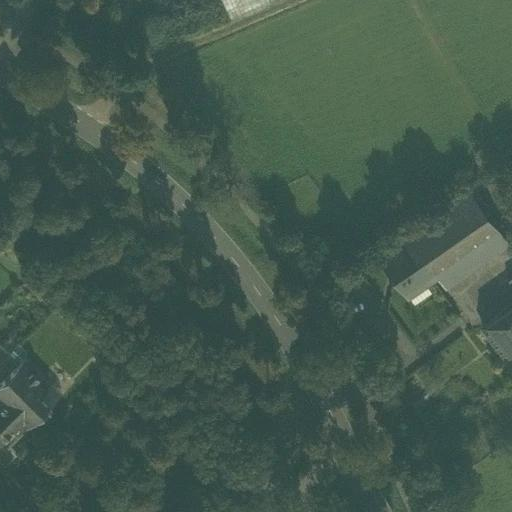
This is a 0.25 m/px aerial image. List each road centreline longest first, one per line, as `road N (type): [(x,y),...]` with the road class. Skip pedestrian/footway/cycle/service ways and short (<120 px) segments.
road 1 (secondary): [(345,441),(289,338),(214,238),(141,168),(0,72)]
road 2 (track): [(73,118),(152,60),(293,0)]
